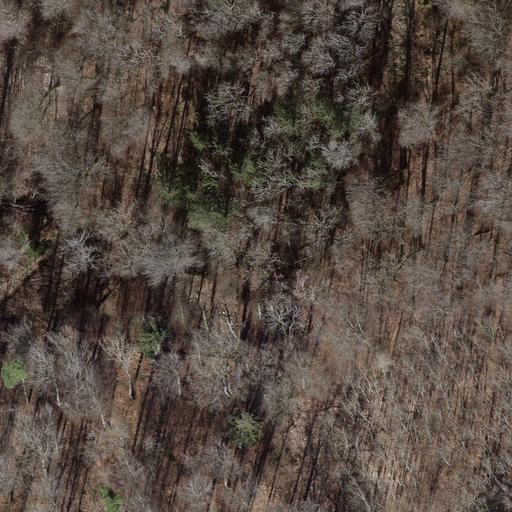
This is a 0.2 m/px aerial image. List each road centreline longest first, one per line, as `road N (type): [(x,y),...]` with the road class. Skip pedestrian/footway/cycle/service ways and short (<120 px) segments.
road 1 (track): [(333,511),(319,477),(322,408),(350,277),(511,47)]
road 2 (track): [(0,301),(98,198)]
